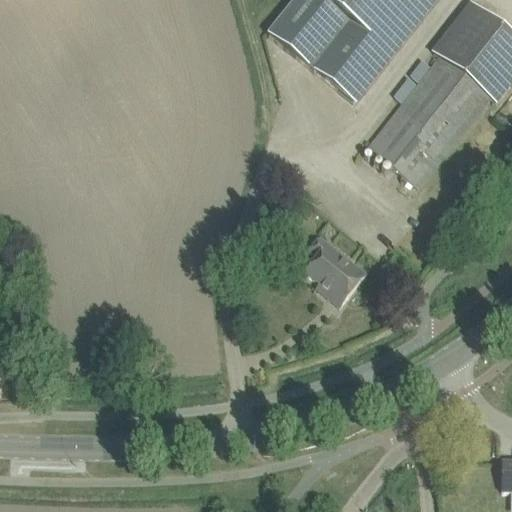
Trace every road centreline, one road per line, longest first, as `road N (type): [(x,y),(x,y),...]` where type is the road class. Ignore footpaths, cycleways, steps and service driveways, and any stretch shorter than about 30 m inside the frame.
road 1 (tertiary): [(0,446),(189,447),(248,439),(343,415),(442,364)]
road 2 (track): [(241,404),(224,290),(277,142)]
road 3 (unknown): [(277,142),(271,72),(248,0)]
